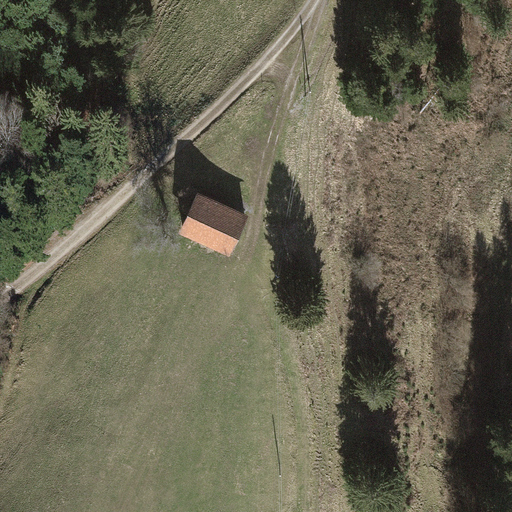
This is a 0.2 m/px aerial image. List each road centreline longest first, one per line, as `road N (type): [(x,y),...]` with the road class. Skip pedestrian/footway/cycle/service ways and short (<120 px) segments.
road 1 (track): [(264,62),(293,82),(254,234),(260,281),(299,395),(301,511)]
road 2 (track): [(0,299),(189,135),(314,0)]
